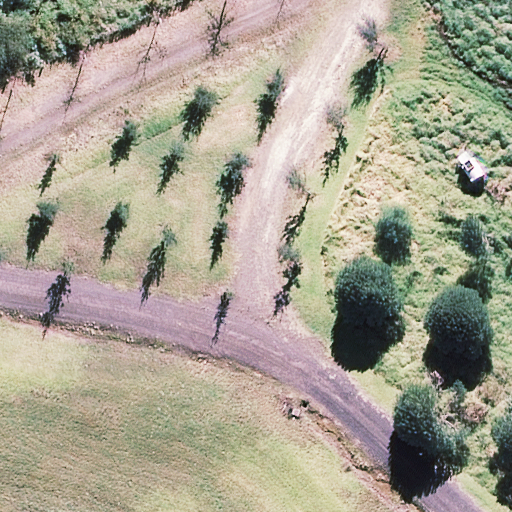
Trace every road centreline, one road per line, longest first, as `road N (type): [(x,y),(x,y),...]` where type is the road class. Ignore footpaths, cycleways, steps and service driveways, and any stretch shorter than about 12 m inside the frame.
road 1 (track): [(0,269),(72,296),(307,511)]
road 2 (track): [(124,0),(0,45)]
